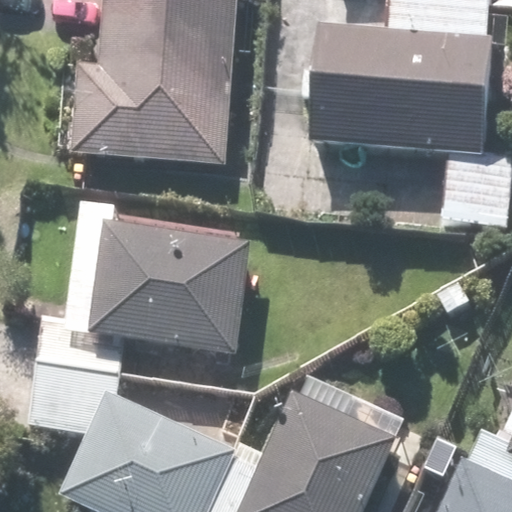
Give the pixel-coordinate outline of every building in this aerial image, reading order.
[(233,172),(242,0),(110,0),(107,72),(80,71),(75,163),(233,172)] [(511,207),(511,160),(489,158),(498,46),(489,46),(492,0),(389,0),(386,41),(323,36),(314,151),(453,162),(445,227),(509,235),(511,207)] [(110,230),(95,341),(240,362),(255,251),(110,230)] [(36,342),(27,427),(96,433),(101,393),(125,396),(129,351),(36,342)] [(243,458),(112,399),(63,506),(76,511),(372,511),(402,447),(297,400),(263,475),(240,464),(243,458)] [(511,511),(511,447),(485,436),(471,467),(465,465),(444,511),(511,511)]
